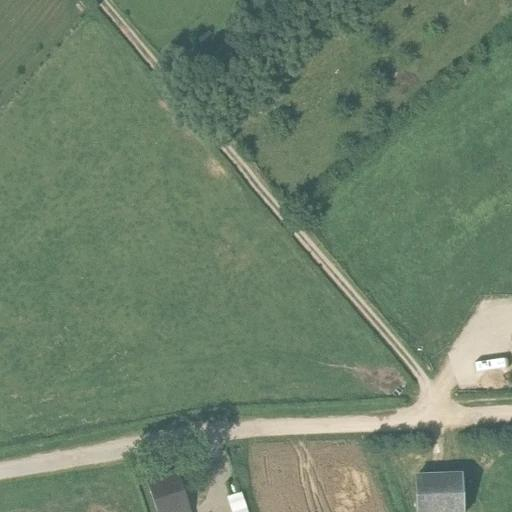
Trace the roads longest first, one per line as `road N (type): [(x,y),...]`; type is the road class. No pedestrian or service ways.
road 1 (track): [(97,0),(437,398),(438,418)]
road 2 (track): [(221,430),(438,418)]
